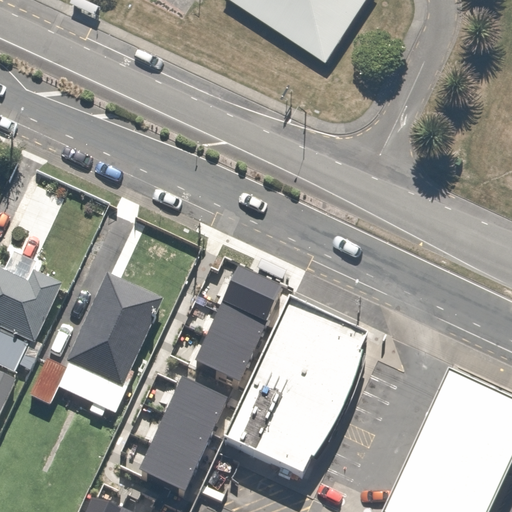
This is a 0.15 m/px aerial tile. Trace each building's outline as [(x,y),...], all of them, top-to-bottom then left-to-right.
[(228,0),(328,65),(372,0),(228,0)] [(125,391),(163,298),(105,275),(67,368),(125,391)] [(0,339),(31,356),(64,293),(36,279),(32,296),(0,279),(0,339)] [(366,344),(284,307),(221,445),(303,482),(332,441),(355,385),(366,344)] [(182,331),(130,443),(161,458),(154,472),(188,488),(209,443),(247,362),(182,331)] [(0,410),(17,377),(0,368),(0,410)] [(488,511),(511,461),(511,399),(450,371),(385,511),(488,511)] [(118,507),(144,460),(109,441),(84,489),(118,507)]
